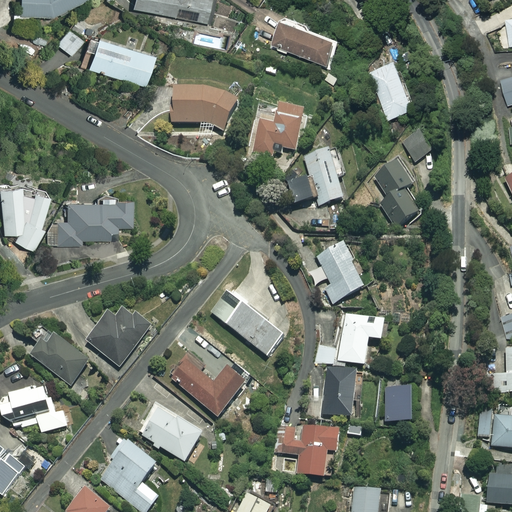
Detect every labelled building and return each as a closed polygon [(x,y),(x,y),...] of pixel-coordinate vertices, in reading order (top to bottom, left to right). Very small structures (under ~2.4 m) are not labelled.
[(81,0),(18,0),(18,15),(49,17),(81,0)] [(132,0),(131,8),(175,16),(174,21),(185,23),(186,20),(208,23),(211,0),(132,0)] [(336,44),(283,24),(274,47),(328,67),(336,44)] [(83,38),(67,27),(56,44),(72,55),(83,38)] [(197,34),(195,44),(225,50),(227,41),(197,34)] [(154,55),(97,37),(87,67),(145,86),(154,55)] [(43,67),(54,48),(38,39),(26,57),(43,67)] [(415,110),(397,64),(371,74),(389,120),(415,110)] [(511,105),(511,78),(502,82),(509,107),(511,105)] [(207,90),(175,90),(175,110),(173,113),(173,124),(203,125),(227,131),(237,99),(207,90)] [(306,112),(281,106),(276,126),(259,122),(251,152),(272,157),(274,147),(296,152),(306,112)] [(433,153),(422,133),(404,143),(415,163),(433,153)] [(341,169),(336,151),(305,159),(309,176),(288,182),(295,206),(317,200),(319,207),(346,200),(338,170),(341,169)] [(416,184),(402,163),(376,181),(389,200),(381,206),(397,230),(422,213),(407,190),(416,184)] [(50,195),(18,184),(18,183),(0,184),(0,210),(3,233),(19,231),(15,241),(32,249),(50,195)] [(130,197),(99,197),(100,202),(66,202),(66,221),(46,222),(47,245),(81,244),(80,240),(116,239),(116,226),(131,226),(130,197)] [(366,289),(345,245),(318,258),(327,278),(323,280),(327,289),(317,294),(322,304),(331,300),(333,304),(366,289)] [(248,299),(234,288),(213,314),(267,357),(284,336),(245,304),(248,299)] [(335,312),(316,312),(317,335),(331,334),(331,328),(335,328),(335,312)] [(134,320),(125,313),(118,321),(110,315),(89,344),(119,367),(151,327),(137,316),(134,320)] [(386,321),(347,315),(339,362),(365,366),(370,340),(382,342),(386,321)] [(89,362),(57,338),(50,348),(43,343),(33,357),(71,386),(89,362)] [(511,345),(506,346),(507,375),(485,375),(486,394),(511,393),(511,345)] [(205,366),(191,355),(171,379),(217,418),(246,383),(229,368),(215,384),(200,372),(205,366)] [(358,372),(328,369),(323,415),(353,418),(358,372)] [(28,388),(0,396),(0,408),(1,421),(13,428),(10,433),(56,461),(60,451),(76,439),(72,425),(74,423),(69,408),(57,410),(54,399),(50,400),(48,389),(30,394),(28,388)] [(413,422),(413,389),(386,389),(386,423),(413,422)] [(204,433),(156,404),(146,421),(148,422),(140,436),(186,463),(204,433)] [(492,411),(481,410),(479,437),(490,437),(492,411)] [(511,418),(496,416),(492,447),(511,449),(511,418)] [(341,431),(301,427),(300,430),(283,428),(280,454),(299,456),(298,475),(325,478),(328,453),(339,454),(341,431)] [(157,466),(126,440),(112,458),(116,461),(101,479),(140,511),(148,511),(160,498),(142,483),(157,466)] [(0,493),(3,496),(27,467),(0,445),(0,493)] [(511,477),(490,476),(487,504),(511,506),(511,477)] [(389,511),(391,492),(355,489),(352,511),(389,511)] [(108,511),(111,509),(86,490),(69,511),(108,511)] [(270,511),(273,507),(248,494),(238,511),(270,511)] [(479,511),(480,497),(464,496),(463,511),(479,511)]
